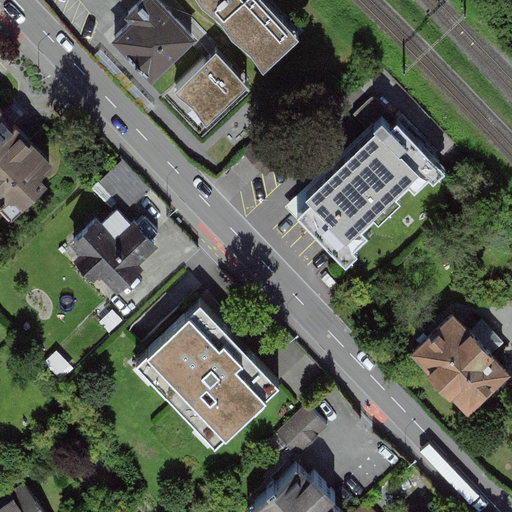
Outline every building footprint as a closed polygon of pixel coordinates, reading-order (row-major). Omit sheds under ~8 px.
[(196,28),(167,0),(127,0),(104,24),(152,72),(196,28)] [(207,0),(258,53),(296,17),(279,0),(207,0)] [(175,84),(208,117),(252,74),(219,41),(175,84)] [(388,103),(294,196),(349,251),(443,157),(388,103)] [(59,167),(0,106),(0,215),(4,219),(59,167)] [(125,159),(102,180),(124,204),(147,183),(125,159)] [(156,246),(112,199),(67,241),(112,288),(156,246)] [(214,443),(283,383),(200,289),(132,349),(214,443)] [(455,301),(412,338),(468,402),(511,364),(455,301)] [(330,420),(307,397),(277,428),(300,451),(330,420)] [(126,487),(98,450),(75,467),(103,505),(126,487)] [(336,511),(344,505),(295,452),(241,503),(249,511),(336,511)] [(0,504),(0,511),(42,511),(25,487),(0,504)]
